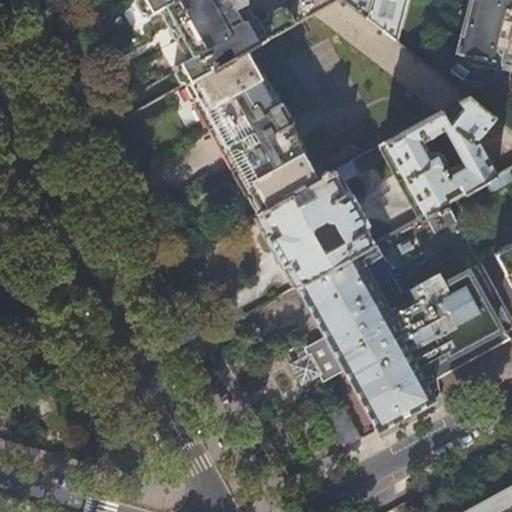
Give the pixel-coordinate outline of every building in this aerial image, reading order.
[(137,0),(138,0),(144,12),(146,12),(148,15),(163,7),(173,25),(170,26),(171,29),(172,29),(174,31),(176,36),(176,37),(177,39),(180,38),(190,56),(175,65),(177,69),(176,69),(183,82),(184,82),(185,83),(219,65),(217,60),(214,61),(213,59),(220,52),(225,62),(253,47),(312,14),(336,0),(290,0),(290,3),(291,6),(286,9),(281,7),(269,13),(268,19),(260,23),(256,17),(252,15),(246,4),(247,4),(247,1),(246,0),(137,0)] [(398,41),(345,0),(336,0),(312,14),(432,107),(355,150),(359,157),(380,146),(469,97),(398,41)] [(345,0),(398,41),(409,0),(345,0)] [(511,0),(470,0),(457,52),(462,54),(462,57),(476,68),(495,67),(496,63),(503,65),(511,27),(511,0)] [(219,65),(185,83),(195,102),(197,101),(211,125),(209,126),(210,129),(213,128),(222,145),(234,166),(232,167),(234,171),(236,170),(249,193),(247,195),(257,213),(292,194),(309,185),(325,176),(294,121),(296,120),(279,89),(277,90),(253,47),(225,62),(219,65)] [(444,204),(446,203),(497,175),(478,140),(496,119),(469,97),(380,146),(419,218),(436,209),(444,204)] [(352,161),(325,176),(309,185),(314,195),(297,204),(292,194),(257,213),(273,243),(297,285),(374,243),(368,233),(370,226),(345,181),(359,173),(352,161)] [(449,212),(444,204),(436,209),(441,217),(449,212)] [(444,286),(410,223),(387,236),(392,245),(382,250),(377,241),(374,243),(297,285),(325,335),(332,349),(343,369),(377,430),(434,399),(427,386),(434,382),(432,379),(430,375),(503,335),(468,273),(467,274),(444,286)] [(511,243),(493,253),(505,274),(511,270),(511,243)] [(511,335),(511,334),(503,335),(430,375),(432,379),(511,335)] [(332,349),(325,335),(315,340),(303,346),(307,352),(314,366),(318,373),(322,380),(334,374),(343,369),(332,349)] [(300,383),(318,373),(314,366),(307,352),(289,362),(295,374),(300,383)] [(511,511),(511,478),(502,484),(451,511),(511,511)]
